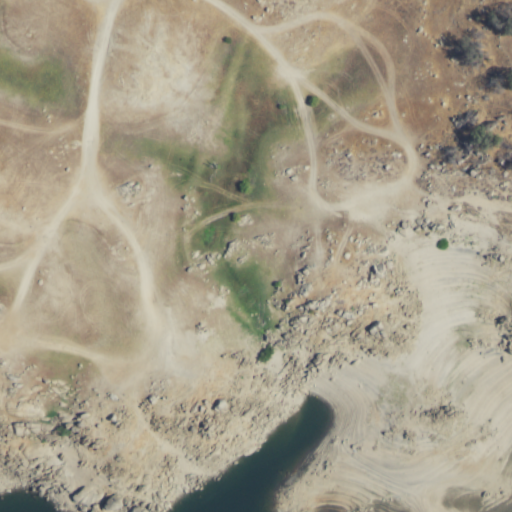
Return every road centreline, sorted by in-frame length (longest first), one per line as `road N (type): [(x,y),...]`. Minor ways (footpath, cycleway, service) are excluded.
road 1 (track): [(207,0),(289,73),(314,195),(326,208),(404,180),(410,152),(402,141),(353,122),(289,73)]
road 2 (track): [(3,333),(114,364),(141,360),(152,341),(157,323),(138,252),(83,184)]
road 3 (track): [(115,0),(93,85),(83,184),(36,243),(0,265)]
